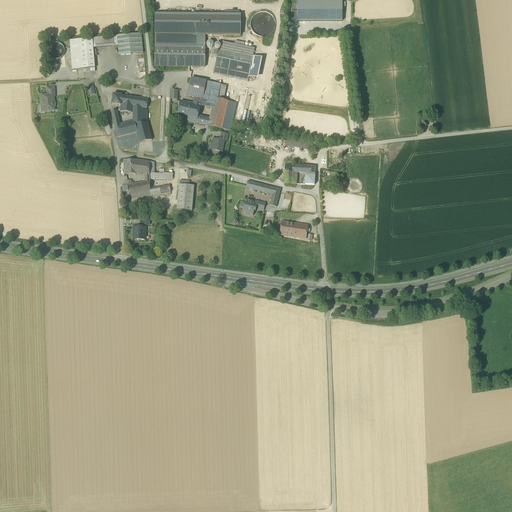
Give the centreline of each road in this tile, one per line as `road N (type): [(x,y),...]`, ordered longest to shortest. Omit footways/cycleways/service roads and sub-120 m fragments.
road 1 (residential): [(323,290),(316,194),(116,153),(121,263)]
road 2 (track): [(316,194),(319,150),(511,128)]
road 3 (track): [(328,307),(334,511)]
road 4 (tertiary): [(121,263),(323,290)]
road 5 (tertiary): [(323,290),(403,289),(511,263)]
road 6 (track): [(358,146),(344,28),(298,28)]
road 7 (track): [(327,316),(387,327),(476,309)]
road 8 (tertiary): [(0,247),(121,263)]
